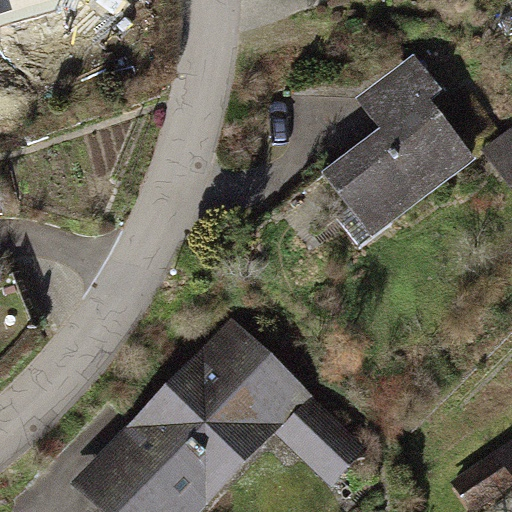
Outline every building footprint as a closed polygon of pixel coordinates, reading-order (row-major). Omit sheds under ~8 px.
[(52,0),(72,8),(75,0),(52,0)] [(381,133),(327,176),(376,237),(473,159),(439,117),(453,106),(422,67),(365,113),(381,133)] [(511,135),(487,154),(511,187),(511,135)] [(237,317),(74,485),(101,511),(201,511),(278,434),(333,487),(372,447),(237,317)] [(511,436),(449,479),(471,511),(487,511),(511,495),(511,436)]
